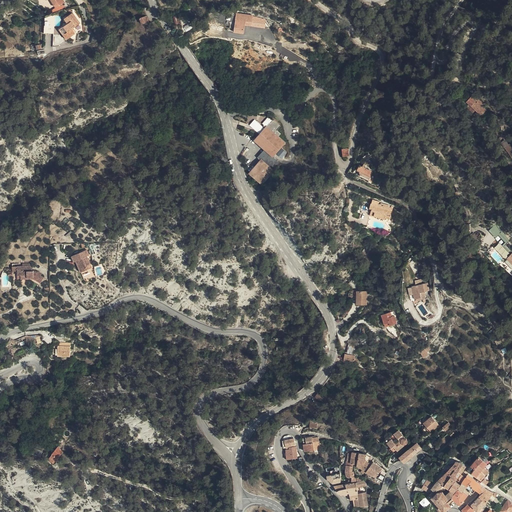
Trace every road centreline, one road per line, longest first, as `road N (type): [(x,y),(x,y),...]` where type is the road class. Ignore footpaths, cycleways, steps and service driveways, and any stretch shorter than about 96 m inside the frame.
road 1 (tertiary): [(0,341),(132,297),(210,330),(250,333),(262,343),(260,372),(242,388),(205,397),(198,413),(211,437),(237,452)]
road 2 (tertiary): [(237,452),(263,418),(320,379),(334,342),(327,312),(245,188),(224,115)]
road 3 (unclassified): [(224,115),(295,104),(327,89),(336,156),(350,162),(383,64),(346,19),(312,0)]
road 4 (residential): [(350,511),(302,453),(294,429),(277,441),(308,511)]
road 5 (track): [(214,511),(198,500),(169,500),(70,463)]
road 6 (track): [(437,279),(485,313),(510,348),(511,368)]
